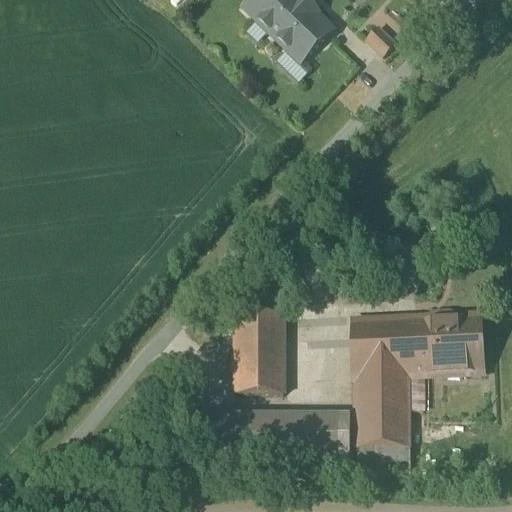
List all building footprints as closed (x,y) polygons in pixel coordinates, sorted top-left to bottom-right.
[(254,0),(243,12),(300,68),(332,35),(295,0),(254,0)] [(448,233),(413,248),(423,271),(458,256),(448,233)] [(283,319),(235,319),(235,399),(283,399),(283,319)] [(419,323),(420,382),(481,379),(479,319),(419,323)] [(420,382),(419,323),(353,325),(355,385),(357,477),(410,475),(409,416),(421,415),(420,382)] [(350,418),(197,418),(197,474),(350,475),(350,418)]
